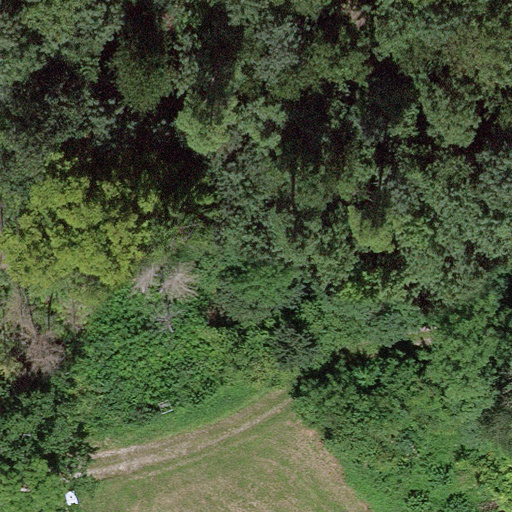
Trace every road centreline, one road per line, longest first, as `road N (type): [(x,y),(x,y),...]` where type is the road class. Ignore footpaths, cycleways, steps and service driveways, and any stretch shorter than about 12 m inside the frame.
road 1 (track): [(330,390),(102,476),(0,494)]
road 2 (track): [(511,332),(330,390)]
